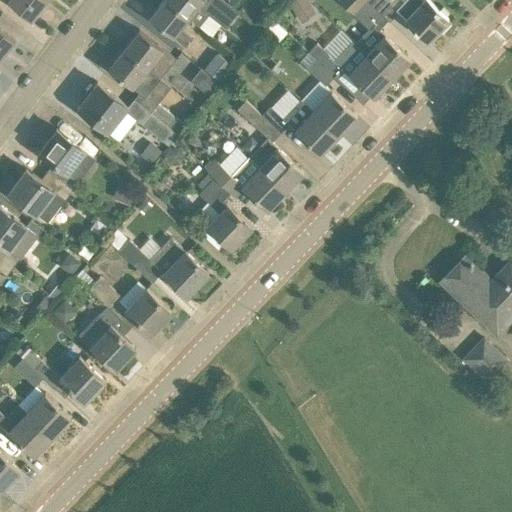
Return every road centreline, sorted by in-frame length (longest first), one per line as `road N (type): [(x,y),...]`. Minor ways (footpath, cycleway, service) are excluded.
road 1 (tertiary): [(49,511),(511,27)]
road 2 (track): [(347,511),(230,323)]
road 3 (residential): [(0,135),(105,0)]
